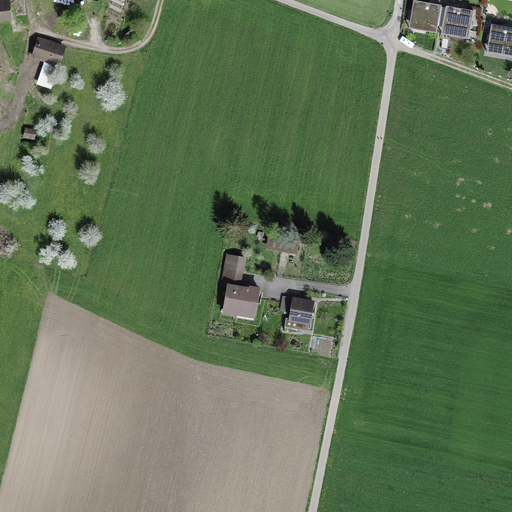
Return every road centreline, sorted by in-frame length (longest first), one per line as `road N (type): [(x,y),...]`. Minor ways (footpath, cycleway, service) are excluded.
road 1 (unclassified): [(311,511),(392,41)]
road 2 (track): [(160,0),(142,42),(121,50),(26,28)]
road 3 (track): [(392,41),(511,86)]
